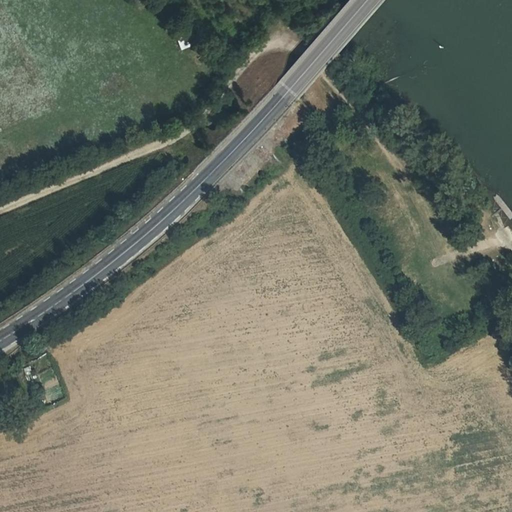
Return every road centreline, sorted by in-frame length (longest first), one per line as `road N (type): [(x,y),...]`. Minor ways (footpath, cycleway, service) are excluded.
road 1 (track): [(0,209),(189,129),(255,56),(286,45),(399,157),(456,251)]
road 2 (secondary): [(291,87),(101,276),(0,347)]
